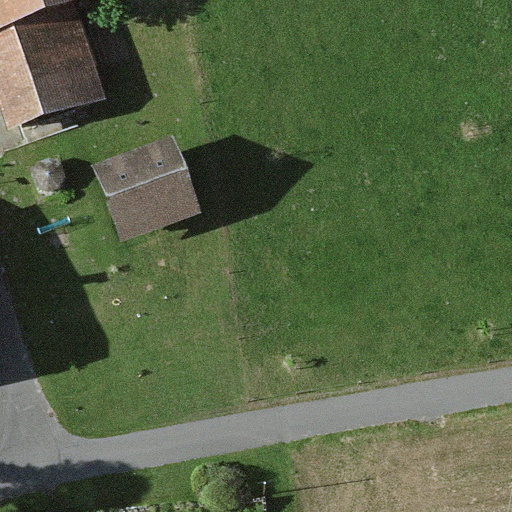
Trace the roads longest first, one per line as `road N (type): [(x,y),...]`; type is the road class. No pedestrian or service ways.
road 1 (residential): [(37,451),(88,461),(511,386)]
road 2 (residential): [(37,451),(0,319)]
